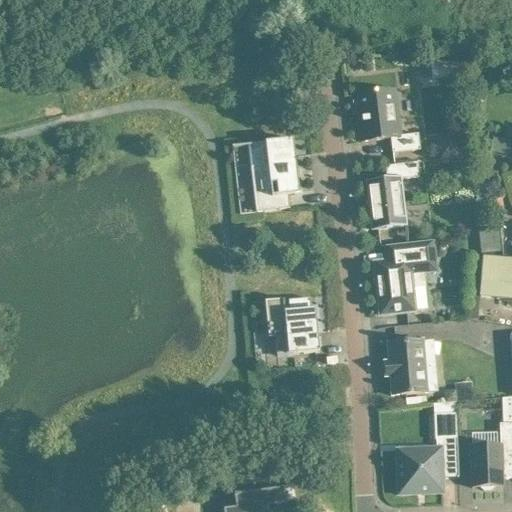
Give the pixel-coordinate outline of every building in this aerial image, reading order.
[(359,96),(361,114),(363,126),(359,127),(361,144),(390,140),(392,155),(420,151),(418,135),(400,138),(398,122),(394,123),(390,92),(359,96)] [(460,135),(438,138),(440,161),(463,158),(460,135)] [(490,152),(511,156),(511,141),(493,138),(490,152)] [(256,145),(248,146),(251,168),(256,214),(265,213),(276,211),(286,210),(290,210),(288,196),(288,194),(299,193),(302,192),(298,163),(295,163),(293,141),(278,143),(267,144),(265,144),(256,145)] [(385,167),(387,181),(366,184),(371,231),(406,227),(401,181),(419,179),(417,164),(385,167)] [(499,228),(477,230),(480,255),(502,253),(499,228)] [(425,288),(424,274),(436,273),(433,242),(385,248),(387,264),(375,265),(375,270),(373,270),(374,286),(377,285),(381,317),(414,313),(411,289),(425,288)] [(511,260),(482,258),(479,298),(511,300),(511,260)] [(284,300),(265,302),(268,338),(287,337),(287,344),(288,343),(288,342),(292,342),(293,355),(319,353),(315,311),(311,311),(310,300),(288,302),(289,310),(285,310),(284,300)] [(426,377),(423,342),(387,345),(388,363),(385,363),(386,379),(390,378),(391,397),(427,394),(437,393),(436,376),(426,377)] [(454,384),(456,403),(472,402),(471,383),(454,384)] [(396,452),(398,487),(398,496),(407,496),(417,496),(416,493),(424,493),(424,495),(443,495),(442,480),(458,479),(456,415),(434,416),(435,442),(440,441),(440,450),(428,450),(428,455),(398,456),(398,451),(396,452)] [(470,448),(472,489),(480,489),(483,492),(491,491),(494,488),(503,488),(503,487),(496,487),(496,480),(511,479),(511,424),(499,425),(500,447),(470,448)] [(293,486),(242,494),(242,496),(246,495),(248,507),(223,511),(268,511),(268,507),(286,504),(285,503),(296,502),(293,486)]
